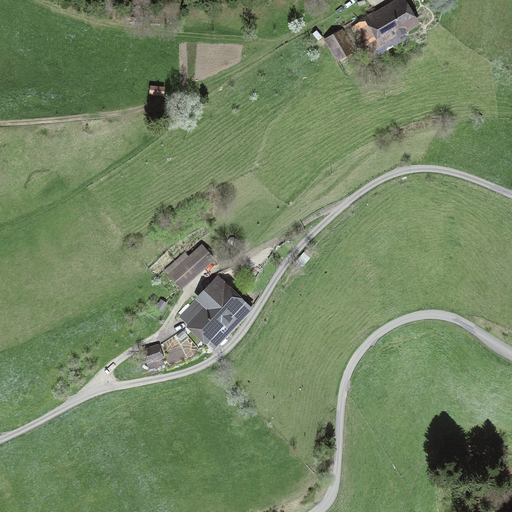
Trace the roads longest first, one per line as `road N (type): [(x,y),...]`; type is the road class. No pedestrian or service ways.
road 1 (track): [(0,440),(90,394),(211,360),(242,332),(305,241),(383,178),(439,169),(511,196)]
road 2 (track): [(344,0),(193,92),(107,114),(0,123)]
road 3 (track): [(511,352),(433,313),(404,318),(376,336),(345,381),(335,486),(315,511)]
road 4 (track): [(335,212),(196,283),(165,327),(116,362),(90,394)]
road 5 (track): [(213,81),(137,156),(0,222)]
